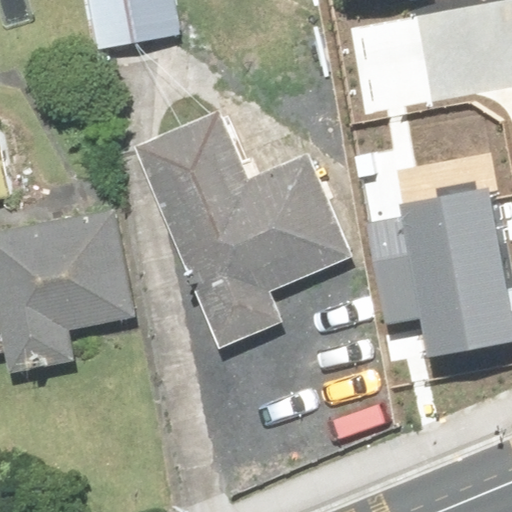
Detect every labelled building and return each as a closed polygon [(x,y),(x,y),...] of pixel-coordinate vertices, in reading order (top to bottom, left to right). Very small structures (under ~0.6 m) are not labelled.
[(174,0),(90,0),(98,55),(181,42),(174,0)] [(332,0),(335,15),(420,0),(332,0)] [(317,290),(366,261),(320,143),(267,176),(238,102),(149,157),(233,372),(326,315),(317,290)] [(0,201),(10,199),(0,153),(0,201)] [(378,233),(393,323),(417,319),(424,365),(511,350),(511,309),(492,189),(409,203),(413,227),(378,233)] [(154,238),(4,232),(1,320),(22,321),(21,367),(95,368),(96,324),(150,326),(154,238)]
